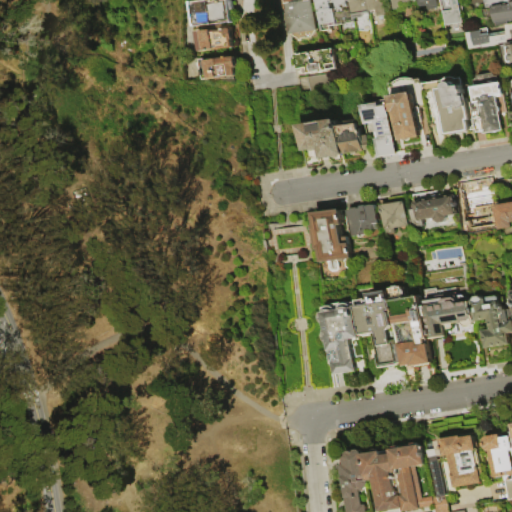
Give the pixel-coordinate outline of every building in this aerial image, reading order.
[(284,0),(312,0),(317,31),(315,32),(310,39),(298,40),(291,35),(289,35),(284,0)] [(316,0),(332,0),(333,2),(331,2),(332,10),(334,10),(337,26),(330,27),(331,31),(321,32),(316,0)] [(349,0),(350,2),(348,2),(349,5),(345,5),(346,10),(351,10),(352,20),(353,24),(337,26),(334,10),(338,10),(336,0),(349,0)] [(352,20),(351,10),(350,2),(349,0),(366,0),(368,12),(369,15),(363,15),(364,18),(352,20)] [(366,0),(383,0),(386,16),(377,17),(376,11),(368,12),(366,0)] [(392,0),(414,0),(415,1),(410,2),(409,4),(409,9),(394,11),(392,0)] [(427,11),(426,7),(418,8),(417,1),(419,1),(418,0),(435,0),(437,9),(427,11)] [(458,0),(461,24),(443,26),(439,0),(458,0)] [(488,12),(487,0),(511,0),(511,21),(510,22),(510,25),(498,27),(498,24),(497,24),(495,11),(488,12)] [(198,25),(196,5),(207,4),(207,6),(215,5),(215,3),(231,2),(233,22),(220,23),(220,24),(210,25),(210,24),(198,25)] [(511,44),(509,45),(509,43),(499,44),(499,46),(469,51),(466,34),(480,32),(480,31),(488,29),(489,34),(507,31),(506,26),(511,25),(511,44)] [(210,53),(210,52),(201,53),(199,33),(234,30),(236,50),(210,53)] [(306,76),(305,71),(299,72),(298,68),(296,69),(294,60),(297,59),(296,55),(335,48),(339,71),(306,76)] [(203,61),(213,60),(213,61),(217,61),(217,59),(223,59),(223,60),(239,58),(240,69),(238,69),(239,77),(220,79),(220,81),(214,82),(214,80),(205,81),(203,61)] [(299,76),(300,86),(306,85),(307,89),(335,86),(334,73),(299,76)] [(398,132),(391,85),(396,84),(398,82),(404,80),(411,79),(414,80),(417,81),(422,80),(429,127),(421,128),(422,138),(410,140),(409,141),(408,142),(406,142),(405,141),(404,141),(401,141),(399,132),(398,132)] [(445,136),(438,89),(446,88),(446,87),(447,85),(449,84),(450,83),(453,83),(455,85),(456,86),(464,86),(466,96),(469,95),(473,122),(470,123),(471,133),(445,136)] [(473,112),(481,110),(480,104),(475,105),(473,87),(503,83),(505,96),(504,96),(507,114),(505,114),(505,117),(502,117),(504,132),(485,135),(485,132),(476,133),(473,112)] [(377,160),(375,143),(376,143),(376,140),(379,140),(376,123),(367,125),(364,107),(382,104),(382,108),(390,107),(398,154),(400,154),(401,156),(377,160)] [(300,126),(337,120),(338,127),(343,155),(343,156),(338,157),(338,158),(333,159),(332,158),(321,160),(319,150),(317,150),(316,152),(311,152),(309,151),(304,152),(300,126)] [(338,127),(359,124),(361,134),(362,137),(368,136),(370,151),(343,155),(338,127)] [(413,202),(450,196),(453,195),(453,197),(456,216),(447,217),(447,219),(444,223),(438,224),(434,222),(434,219),(424,221),(425,227),(414,229),(411,210),(414,210),(413,202)] [(381,206),(406,202),(410,227),(395,229),(396,233),(386,235),(386,231),(385,231),(381,206)] [(496,206),(511,203),(511,228),(500,231),(496,206)] [(348,211),(351,210),(351,209),(358,208),(358,209),(361,209),(361,207),(367,206),(367,207),(369,207),(369,206),(373,205),(373,206),(376,206),(379,223),(380,229),(366,232),(367,235),(352,237),(348,211)] [(315,214),(343,210),(345,226),(342,226),(343,239),(350,238),(352,259),(354,261),(355,266),(353,269),(347,270),(345,267),(344,260),(338,261),(339,269),(336,272),(331,273),(328,271),(327,262),(320,263),(318,251),(317,251),(314,226),(316,225),(315,214)] [(359,301),(375,299),(374,295),(393,292),(394,302),(396,311),(393,312),(396,313),(398,327),(393,331),(394,341),(400,340),(404,364),(401,365),(401,367),(382,370),(380,369),(379,355),(380,354),(377,335),(374,337),(369,338),(367,337),(365,337),(359,301)] [(474,302),(476,302),(479,297),(484,296),(488,299),(500,297),(501,298),(502,303),(503,303),(504,307),(507,307),(507,311),(510,311),(511,322),(511,334),(510,335),(511,345),(487,349),(484,331),(492,330),(491,320),(477,323),(474,302)] [(424,297),(430,339),(428,340),(429,345),(431,345),(434,364),(413,367),(412,366),(405,367),(404,364),(400,340),(396,311),(394,302),(424,297)] [(428,306),(439,305),(440,303),(447,301),(449,303),(458,302),(462,304),(474,302),(477,323),(473,328),(467,329),(463,323),(455,324),(455,328),(453,330),(448,331),(449,337),(433,340),(428,306)] [(361,338),(353,340),(358,372),(335,375),(333,364),(332,364),(330,352),(330,351),(329,344),(326,341),(326,337),(326,334),(327,333),(327,325),(325,323),(324,321),(323,319),(324,317),(324,315),(325,313),(324,313),(324,308),(326,307),(330,306),(348,303),(353,303),(355,303),(361,338)] [(511,477),(497,480),(493,453),(489,451),(488,445),(491,438),(505,436),(506,440),(511,438),(511,477)] [(484,485),(456,490),(450,457),(433,460),(430,443),(465,438),(465,439),(478,437),(480,451),(482,450),(486,477),(483,478),(484,485)] [(435,508),(422,509),(422,511),(416,511),(404,511),(402,498),(405,497),(405,492),(402,471),(398,472),(395,452),(395,451),(397,451),(398,448),(421,445),(423,446),(425,446),(427,458),(429,458),(430,467),(428,467),(420,468),(424,500),(434,499),(435,508)] [(348,511),(343,460),(346,459),(346,457),(349,453),(362,451),(366,456),(370,483),(370,486),(367,491),(362,492),(364,507),(368,506),(368,511),(348,511)] [(396,511),(380,511),(376,482),(370,483),(366,456),(375,454),(377,451),(381,451),(383,453),(395,452),(398,472),(398,474),(396,474),(399,498),(402,497),(402,498),(404,511),(396,511)]
